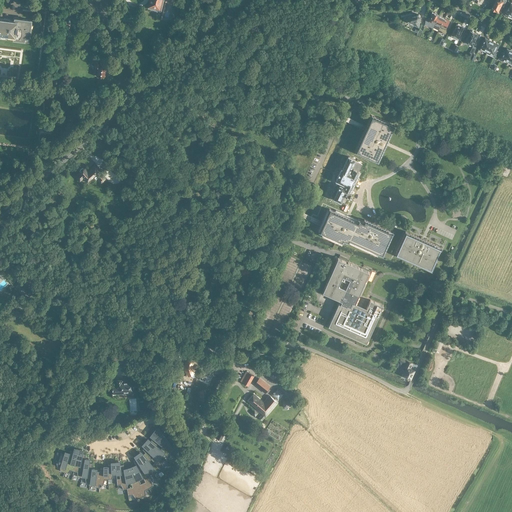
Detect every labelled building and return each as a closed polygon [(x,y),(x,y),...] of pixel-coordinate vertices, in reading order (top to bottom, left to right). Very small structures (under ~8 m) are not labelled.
[(149,8),(161,11),(163,0),(150,0),(149,6),(150,6),(149,8)] [(495,0),(492,9),(498,12),(501,5),(503,6),(503,5),(504,5),(506,1),(504,0),(500,0),(499,0),(495,0)] [(435,24),(439,15),(434,13),(431,17),(427,15),(425,24),(428,25),(429,23),(432,24),(431,27),(433,28),(434,28),(435,24)] [(415,25),(417,26),(419,25),(420,15),(419,14),(404,18),(404,19),(410,22),(410,23),(415,25)] [(434,28),(439,30),(445,18),(439,15),(435,24),(434,28)] [(0,36),(14,38),(13,39),(24,41),(25,36),(30,37),(31,23),(31,20),(19,18),(19,19),(18,20),(17,20),(17,21),(12,21),(12,19),(0,17),(0,36)] [(445,18),(439,30),(441,31),(441,32),(442,33),(443,33),(444,33),(450,20),(445,18)] [(455,37),(458,38),(463,27),(461,26),(461,25),(458,23),(457,24),(451,36),(452,36),(452,37),(453,38),(454,37),(454,38),(455,37)] [(470,44),(473,45),(475,41),(477,37),(476,37),(478,34),(475,33),(474,32),(473,31),(472,30),(471,31),(466,41),(466,42),(466,43),(467,44),(468,44),(469,44),(470,44)] [(486,53),(492,41),(486,38),(481,47),(480,50),(486,53)] [(492,41),(486,53),(495,57),(498,51),(496,50),(499,44),(492,41)] [(509,61),(511,53),(511,50),(507,48),(506,51),(505,50),(503,53),(502,52),(499,59),(504,61),(505,59),(509,61)] [(95,61),(94,67),(98,67),(97,76),(104,77),(105,68),(100,67),(101,57),(96,56),(96,58),(93,58),(93,60),(95,61)] [(369,129),(358,152),(374,160),(380,162),(389,143),(397,127),(375,117),(369,129)] [(341,202),(339,205),(342,206),(346,196),(348,197),(351,192),(350,192),(360,171),(359,171),(362,164),(355,160),(355,159),(348,156),(342,169),(341,168),(335,181),(340,183),(337,190),(337,191),(333,199),(341,202)] [(83,169),(83,168),(82,168),(80,170),(80,171),(75,176),(80,181),(84,177),(87,181),(95,174),(99,178),(98,179),(101,183),(106,179),(94,165),(87,171),(85,168),(83,169)] [(328,213),(318,208),(313,220),(307,232),(317,237),(320,231),(342,241),(348,244),(349,242),(354,244),(355,242),(383,255),(393,233),(370,222),(369,224),(364,222),(363,224),(330,209),(328,213)] [(405,231),(395,254),(431,270),(441,247),(426,240),(426,239),(421,237),(420,238),(405,231)] [(362,268),(346,261),(347,258),(340,255),(338,258),(338,257),(322,292),(331,296),(332,293),(337,295),(336,298),(341,300),(340,303),(339,302),(337,306),(339,307),(338,310),(336,309),(338,310),(336,313),(334,312),(328,326),(332,328),(333,326),(336,327),(335,329),(338,330),(338,329),(342,330),(341,332),(348,335),(349,333),(352,335),(351,336),(358,339),(359,338),(362,339),(361,341),(366,343),(370,335),(370,333),(371,333),(373,329),(370,328),(372,325),(374,326),(372,325),(373,322),(375,323),(379,315),(377,315),(378,312),(380,313),(380,312),(378,311),(379,309),(381,309),(383,305),(370,300),(366,308),(355,303),(365,279),(368,280),(372,271),(362,266),(362,268)] [(19,286),(28,290),(31,284),(22,280),(19,286)] [(132,349),(135,354),(141,351),(139,348),(138,346),(132,349)] [(410,378),(415,367),(410,364),(412,358),(408,356),(406,360),(400,357),(398,361),(405,364),(402,371),(405,372),(403,375),(410,378)] [(188,358),(185,368),(188,375),(194,377),(196,373),(192,370),(192,367),(194,360),(188,358)] [(216,367),(211,365),(207,371),(202,373),(199,379),(205,381),(206,378),(211,376),(216,367)] [(240,381),(248,386),(254,375),(246,371),(240,381)] [(254,384),(265,393),(270,386),(259,377),(254,384)] [(116,380),(113,380),(114,386),(112,386),(113,395),(118,395),(117,392),(134,391),(134,386),(137,386),(136,379),(134,379),(116,380)] [(272,395),(278,400),(284,394),(277,388),(272,395)] [(255,416),(258,413),(259,411),(262,414),(259,418),(262,420),(277,402),(270,395),(264,402),(253,394),(248,400),(256,408),(255,410),(254,410),(251,413),(255,416)] [(224,403),(217,400),(215,405),(221,409),(224,403)] [(216,438),(221,440),(227,428),(222,425),(216,438)] [(155,429),(149,436),(153,438),(160,444),(163,439),(166,437),(164,434),(162,435),(156,430),(155,429)] [(160,444),(170,452),(173,449),(171,446),(171,444),(166,437),(163,439),(160,444)] [(150,442),(147,439),(145,441),(162,457),(164,454),(168,455),(170,452),(160,444),(153,438),(150,442)] [(145,441),(143,443),(146,446),(143,449),(145,452),(160,468),(163,465),(159,459),(162,457),(145,441)] [(75,452),(70,450),(69,452),(64,472),(68,473),(70,470),(74,471),(79,448),(76,448),(75,452)] [(81,453),(82,449),(79,448),(74,471),(77,471),(78,476),(81,477),(85,458),(86,454),(81,453)] [(64,472),(69,452),(66,451),(65,455),(61,453),(58,461),(57,461),(57,460),(56,460),(57,466),(60,467),(60,471),(64,472)] [(142,455),(140,452),(137,453),(150,471),(153,469),(157,471),(160,468),(145,452),(142,455)] [(135,455),(137,458),(133,461),(135,464),(149,488),(153,485),(147,473),(150,471),(137,453),(135,455)] [(88,463),(88,458),(85,458),(81,477),(85,478),(86,483),(89,484),(92,468),(93,463),(88,463)] [(116,475),(115,461),(112,461),(113,464),(108,465),(108,466),(108,479),(112,479),(113,475),(116,475)] [(119,465),(118,461),(115,461),(116,475),(117,480),(117,485),(121,484),(123,489),(127,488),(124,468),(123,464),(119,465)] [(135,464),(132,466),(133,468),(131,469),(141,497),(146,495),(145,490),(149,488),(135,464)] [(105,468),(100,468),(100,471),(99,484),(103,484),(105,479),(108,479),(108,466),(105,465),(105,468)] [(128,470),(128,467),(124,468),(127,488),(128,495),(133,494),(135,499),(141,497),(131,469),(128,470)] [(95,471),(96,468),(92,468),(89,484),(94,484),(95,487),(99,487),(99,484),(100,471),(95,471)]
